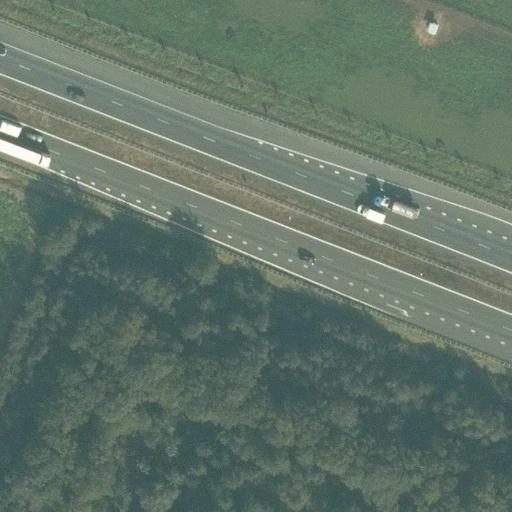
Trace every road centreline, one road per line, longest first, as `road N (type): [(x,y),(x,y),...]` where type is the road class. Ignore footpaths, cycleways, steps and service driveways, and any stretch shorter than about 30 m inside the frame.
road 1 (motorway): [(511,257),(0,57)]
road 2 (motorway): [(0,133),(511,332)]
